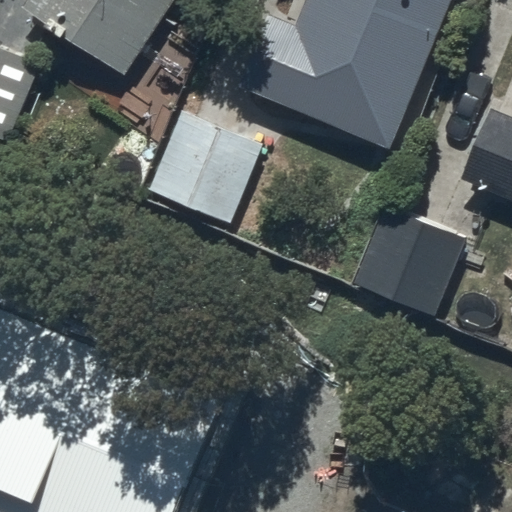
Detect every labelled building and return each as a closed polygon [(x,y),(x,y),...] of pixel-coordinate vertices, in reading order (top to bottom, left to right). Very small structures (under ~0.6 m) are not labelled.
[(32,0),(130,69),(174,0),(32,0)] [(308,0),(301,18),(272,5),(240,78),(397,142),(453,0),(308,0)] [(44,57),(0,39),(0,129),(12,135),(44,57)] [(511,106),(496,100),(466,172),(511,191),(511,106)] [(272,140),(183,104),(146,196),(235,232),(272,140)] [(469,232),(381,190),(344,268),(431,309),(469,232)] [(170,511),(218,393),(0,305),(0,511),(170,511)]
